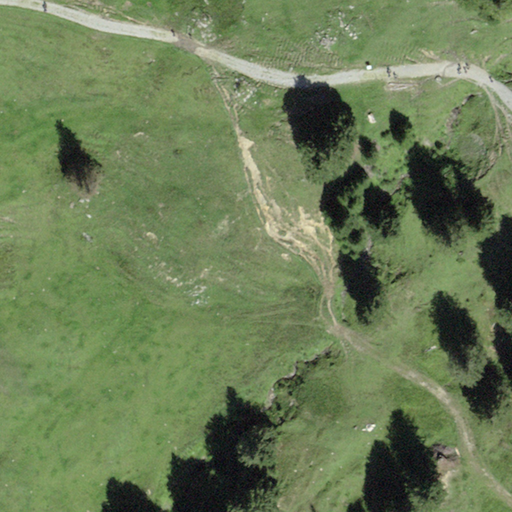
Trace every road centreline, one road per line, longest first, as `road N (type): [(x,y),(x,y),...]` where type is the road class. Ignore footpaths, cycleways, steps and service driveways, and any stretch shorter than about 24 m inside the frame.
road 1 (track): [(0,305),(328,312),(438,380),(462,409),(488,474),(511,493)]
road 2 (track): [(21,0),(287,79),(388,71)]
road 3 (track): [(388,71),(484,77),(511,97)]
